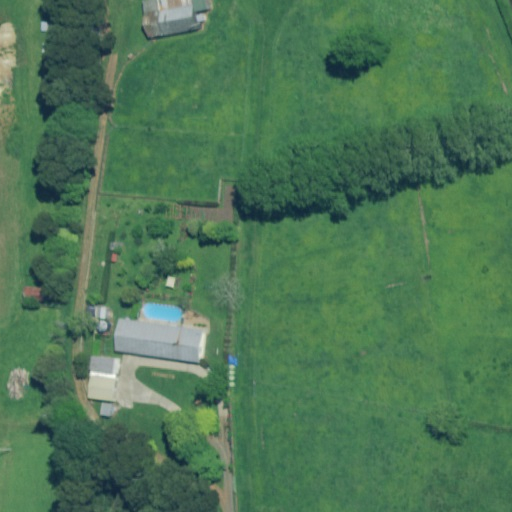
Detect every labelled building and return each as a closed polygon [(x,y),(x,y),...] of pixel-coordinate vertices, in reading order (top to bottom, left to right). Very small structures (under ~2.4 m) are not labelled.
[(155,0),(147,2),(154,38),(203,29),(197,0),(155,0)] [(49,289),(31,287),(29,300),(48,302),(49,289)] [(210,330),(124,319),(120,352),(206,363),(210,330)] [(118,401),(122,359),(97,357),(94,399),(118,401)] [(118,405),(108,404),(106,416),(116,417),(118,405)]
